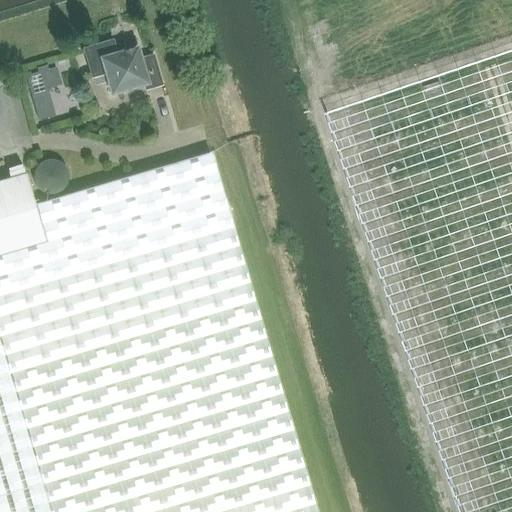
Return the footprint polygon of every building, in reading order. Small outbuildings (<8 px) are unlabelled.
[(313,1),(287,10),(316,90),(350,78),(329,22),(321,24),(313,1)] [(106,73),(112,93),(144,83),(146,89),(160,84),(152,57),(139,60),(135,49),(115,55),(111,42),(84,50),(92,77),(106,73)] [(511,511),(511,51),(330,115),(461,511),(511,511)] [(45,242),(0,255),(0,511),(315,511),(209,153),(34,204),(45,242)] [(0,255),(45,242),(34,204),(25,174),(0,181),(0,255)]
